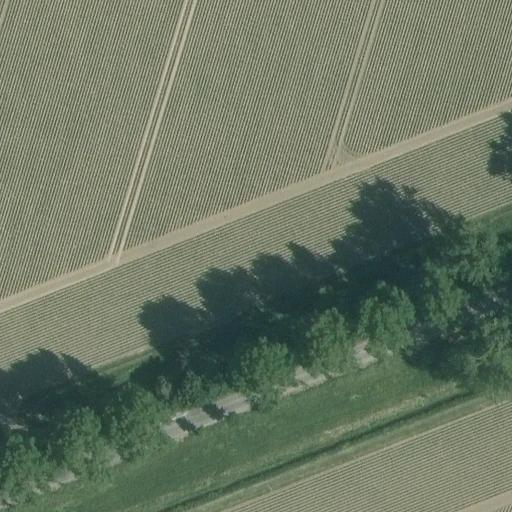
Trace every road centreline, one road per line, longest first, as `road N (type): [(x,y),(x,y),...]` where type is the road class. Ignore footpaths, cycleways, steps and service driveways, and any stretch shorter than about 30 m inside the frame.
road 1 (track): [(0,421),(511,213)]
road 2 (unclassified): [(0,498),(511,295)]
road 3 (track): [(511,355),(114,511)]
road 4 (track): [(511,394),(210,511)]
road 5 (track): [(17,413),(35,441),(125,419),(195,421)]
